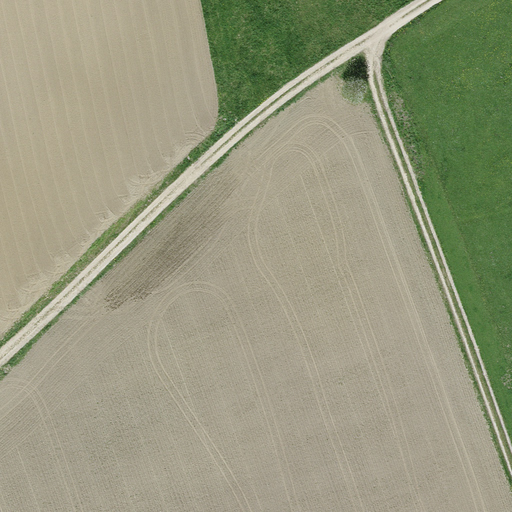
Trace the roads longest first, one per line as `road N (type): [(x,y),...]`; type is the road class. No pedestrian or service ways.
road 1 (track): [(0,372),(375,44)]
road 2 (track): [(511,441),(375,44)]
